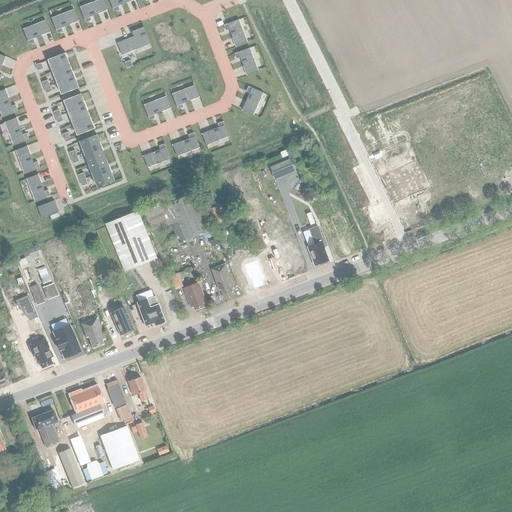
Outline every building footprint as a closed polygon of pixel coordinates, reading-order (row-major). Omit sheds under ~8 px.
[(107,11),(102,0),(100,0),(80,8),(84,20),(90,17),(95,15),(98,14),(107,11)] [(133,0),(109,0),(112,8),(118,6),(124,4),(126,3),(133,0)] [(79,22),(74,10),(52,19),(56,30),(62,28),(67,26),(70,25),(79,22)] [(248,42),(239,20),(228,24),(230,30),(232,36),(233,38),(236,47),(248,42)] [(50,33),(45,21),(23,30),(28,41),(33,39),(39,37),(42,36),(50,33)] [(150,45),(143,28),(132,32),(134,38),(117,44),(122,56),(128,53),(133,51),(136,50),(150,45)] [(258,70),(249,48),(238,52),(240,58),(242,63),(243,66),(247,75),(258,70)] [(70,65),(66,54),(49,61),(53,72),(70,65)] [(74,77),(70,65),(53,72),(57,83),(74,77)] [(79,88),(74,77),(57,83),(62,94),(79,88)] [(199,97),(195,86),(172,94),(177,106),(182,104),(188,102),(191,101),(199,97)] [(253,115),(263,93),(251,88),(249,94),(247,99),(246,102),(242,110),(253,115)] [(12,106),(9,100),(8,98),(5,89),(0,91),(0,110),(2,116),(14,111),(12,106)] [(85,106),(81,95),(64,102),(68,113),(85,106)] [(170,109),(166,97),(143,106),(148,117),(154,115),(159,113),(162,112),(170,109)] [(89,117),(85,106),(68,113),(72,124),(89,117)] [(94,129),(89,117),(72,124),(77,135),(94,129)] [(23,135),(20,129),(19,127),(16,118),(4,123),(13,145),(25,140),(23,135)] [(228,137),(224,126),(218,128),(213,130),(210,131),(202,134),(206,146),(228,137)] [(101,147),(97,136),(80,143),(84,154),(101,147)] [(200,149),(195,137),(190,139),(184,142),(181,143),(173,146),(177,158),(200,149)] [(36,168),(34,162),(32,157),(31,154),(27,146),(16,150),(24,173),(36,168)] [(105,158),(101,147),(84,154),(88,165),(105,158)] [(170,159),(166,148),(160,150),(155,152),(152,153),(143,157),(148,168),(170,159)] [(282,158),(288,156),(285,150),(280,152),(282,158)] [(110,169),(105,158),(88,165),(93,176),(110,169)] [(289,158),(269,166),(275,179),(295,171),(289,158)] [(394,171),(384,175),(396,201),(426,187),(416,164),(412,166),(410,170),(401,166),(397,177),(394,171)] [(114,180),(110,169),(93,176),(97,187),(114,180)] [(247,190),(239,170),(226,175),(234,195),(247,190)] [(47,197),(44,192),(42,186),(41,184),(38,175),(26,180),(35,202),(47,197)] [(153,233),(171,225),(179,243),(185,240),(209,230),(194,193),(183,198),(180,191),(168,196),(168,197),(143,208),(145,213),(153,233)] [(214,226),(225,221),(219,207),(218,207),(212,194),(203,197),(209,211),(208,211),(214,226)] [(335,195),(323,202),(330,214),(342,208),(335,195)] [(54,201),(37,207),(42,219),(59,212),(54,201)] [(410,203),(399,208),(407,227),(418,222),(410,203)] [(157,259),(138,211),(105,224),(125,272),(157,259)] [(311,213),(306,214),(310,226),(315,224),(311,213)] [(344,221),(331,222),(332,231),(344,230),(344,221)] [(273,226),(277,237),(285,234),(281,223),(273,226)] [(315,244),(308,247),(315,266),(328,261),(323,248),(325,247),(318,227),(310,230),(315,244)] [(340,257),(351,252),(342,230),(336,233),(338,239),(334,241),(340,257)] [(304,269),(301,261),(302,261),(291,235),(284,238),(288,247),(281,250),(288,266),(289,266),(292,274),(304,269)] [(284,270),(275,237),(262,240),(267,255),(265,256),(272,280),(284,277),(282,271),(284,270)] [(211,247),(221,242),(219,238),(209,242),(211,247)] [(74,260),(72,254),(61,258),(64,264),(74,260)] [(28,265),(25,258),(18,261),(20,268),(28,265)] [(264,280),(256,259),(243,264),(249,279),(250,279),(254,289),(264,285),(262,280),(264,280)] [(240,287),(247,284),(240,262),(232,265),(240,287)] [(235,296),(232,289),(234,288),(233,285),(225,264),(211,269),(219,291),(221,290),(225,300),(235,296)] [(51,282),(45,267),(37,270),(43,285),(51,282)] [(172,274),(175,288),(184,286),(180,272),(172,274)] [(104,280),(90,285),(99,310),(113,304),(104,280)] [(208,305),(200,281),(184,286),(192,310),(208,305)] [(44,287),(48,299),(59,295),(54,283),(44,287)] [(30,287),(36,305),(44,302),(37,284),(30,287)] [(37,317),(28,295),(15,300),(18,309),(23,307),(29,320),(37,317)] [(154,296),(136,303),(145,326),(153,323),(154,326),(164,322),(154,296)] [(123,307),(110,313),(120,336),(133,330),(123,307)] [(105,340),(97,318),(81,324),(86,338),(88,338),(92,349),(103,345),(102,341),(105,340)] [(10,345),(2,348),(13,378),(29,372),(18,342),(21,341),(15,323),(4,327),(10,345)] [(69,325),(53,332),(56,341),(55,341),(59,351),(60,350),(64,359),(80,352),(69,325)] [(52,357),(44,339),(28,346),(32,355),(33,354),(36,359),(37,359),(41,369),(52,364),(49,358),(52,357)] [(148,399),(145,392),(145,391),(140,377),(127,382),(133,396),(138,394),(141,402),(148,399)] [(86,387),(73,392),(80,411),(75,413),(79,422),(108,411),(104,402),(109,401),(102,383),(86,389),(86,387)] [(125,403),(118,385),(107,390),(114,407),(125,403)] [(40,403),(42,407),(53,403),(51,399),(40,403)] [(130,416),(126,405),(116,409),(120,420),(130,416)] [(57,422),(53,410),(31,418),(36,431),(39,430),(42,438),(41,439),(45,449),(59,444),(51,424),(57,422)] [(80,464),(90,461),(74,417),(64,421),(80,464)] [(136,425),(140,439),(147,437),(142,423),(136,425)] [(112,470),(139,460),(126,426),(100,436),(112,470)] [(156,450),(159,457),(169,453),(166,446),(156,450)] [(70,448),(58,453),(72,487),(83,482),(70,448)] [(86,481),(109,472),(104,461),(99,463),(97,459),(87,463),(88,467),(82,469),(86,481)] [(38,460),(27,464),(32,476),(43,472),(38,460)] [(51,460),(44,462),(48,477),(56,475),(51,460)]
